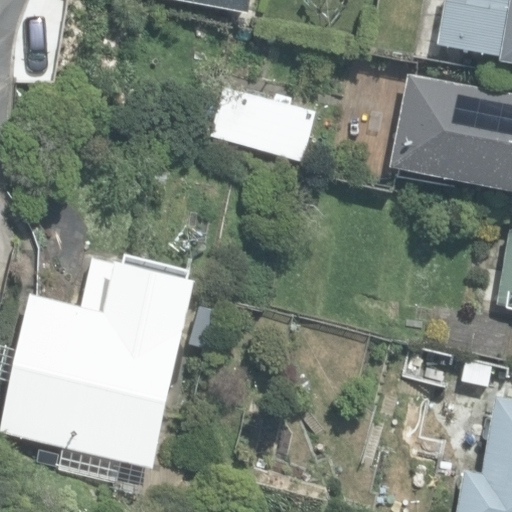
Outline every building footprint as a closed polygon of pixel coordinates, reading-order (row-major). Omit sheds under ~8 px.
[(244,0),(166,0),(242,15),(244,0)] [(500,55),(511,57),(511,0),(447,0),(440,41),(501,52),(500,55)] [(511,89),(408,69),(390,162),(511,184),(511,89)] [(214,133),(302,157),(314,110),(227,86),(214,133)] [(416,221),(410,266),(443,270),(449,225),(416,221)] [(511,227),(510,227),(498,303),(511,305),(511,227)] [(2,432),(155,466),(197,277),(94,254),(83,303),(33,293),(2,432)] [(439,274),(411,270),(406,300),(434,304),(439,274)] [(455,511),(511,511),(511,398),(497,395),(484,470),(464,467),(455,511)]
